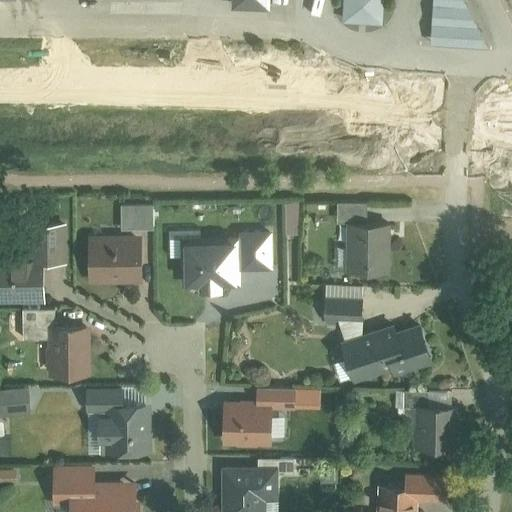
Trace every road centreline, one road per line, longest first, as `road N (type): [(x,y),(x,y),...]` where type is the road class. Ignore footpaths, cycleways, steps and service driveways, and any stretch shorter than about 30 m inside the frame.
road 1 (residential): [(458,103),(0,86)]
road 2 (residential): [(488,511),(498,434),(455,246),(458,103)]
road 3 (residential): [(193,511),(191,348)]
